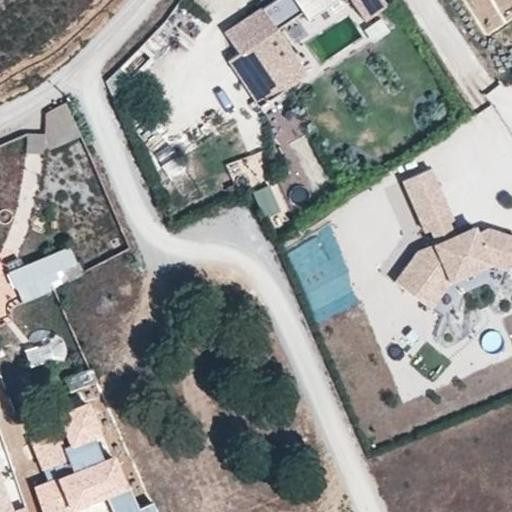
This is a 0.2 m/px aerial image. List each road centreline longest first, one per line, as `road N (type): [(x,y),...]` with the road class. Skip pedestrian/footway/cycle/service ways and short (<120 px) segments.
road 1 (unknown): [(88,56),(162,226),(250,239),(270,256),(384,511)]
road 2 (unclassified): [(134,0),(59,91),(0,123)]
